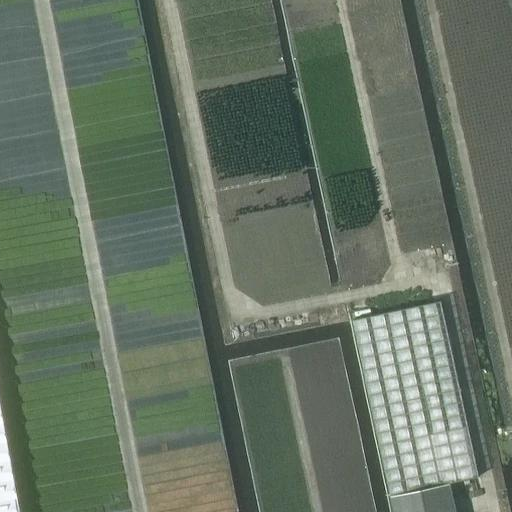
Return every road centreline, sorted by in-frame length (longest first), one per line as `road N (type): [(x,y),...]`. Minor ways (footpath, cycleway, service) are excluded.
road 1 (track): [(140,511),(40,0)]
road 2 (track): [(234,316),(401,283),(444,289),(493,511)]
road 3 (track): [(401,283),(340,0)]
